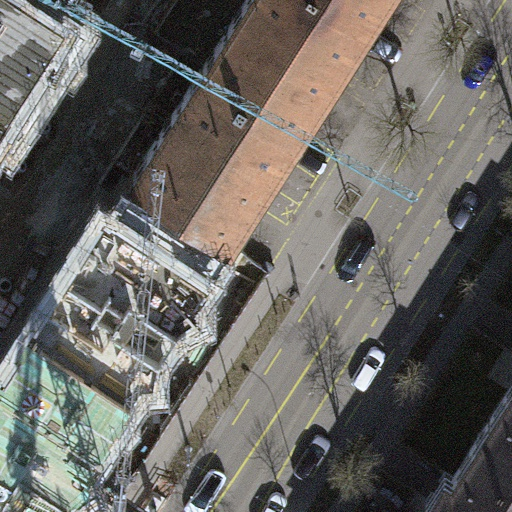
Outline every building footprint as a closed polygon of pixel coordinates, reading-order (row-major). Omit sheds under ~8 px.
[(245,0),(203,67),(293,125),(310,100),(317,104),(339,70),(355,45),(348,40),(364,15),(341,0),(245,0)] [(341,0),(364,15),(373,0),(341,0)] [(132,178),(222,236),(239,209),(247,214),(263,190),(285,155),(277,150),(293,125),(203,67),(132,178)] [(511,385),(490,420),(511,433),(511,385)] [(444,491),(430,511),(511,511),(511,433),(490,420),(444,491)]
